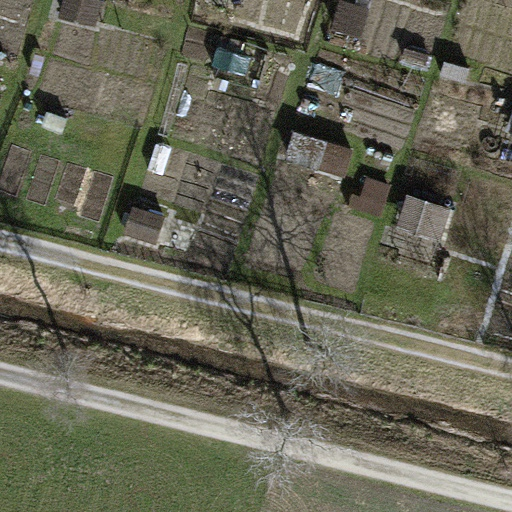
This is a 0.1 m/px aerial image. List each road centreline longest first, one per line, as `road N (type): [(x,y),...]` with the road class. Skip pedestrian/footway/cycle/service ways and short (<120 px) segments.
road 1 (track): [(511,507),(0,378)]
road 2 (track): [(0,241),(511,368)]
